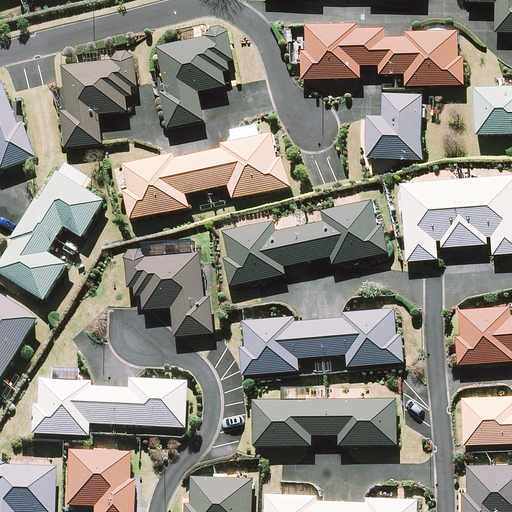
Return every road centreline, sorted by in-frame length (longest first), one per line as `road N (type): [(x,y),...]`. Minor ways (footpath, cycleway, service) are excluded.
road 1 (residential): [(314,127),(264,32),(243,10),(213,4),(0,53)]
road 2 (residential): [(133,332),(172,350),(211,390),(200,445),(167,481),(153,511)]
road 3 (residential): [(434,286),(445,511)]
